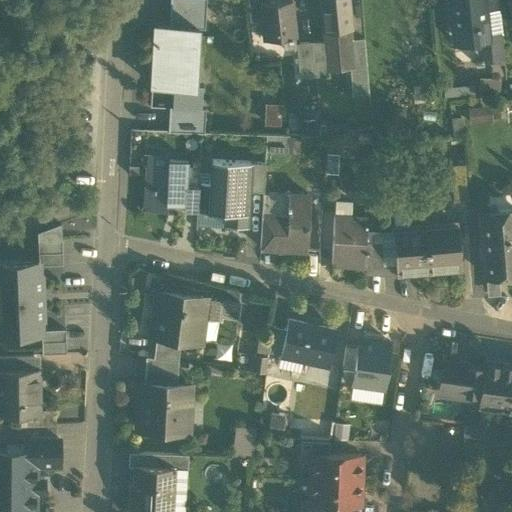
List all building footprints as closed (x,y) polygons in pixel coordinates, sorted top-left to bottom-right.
[(205,0),(169,0),(168,25),(197,26),(197,28),(204,28),(205,0)] [(246,0),(249,23),(262,22),(260,2),(259,0),(246,0)] [(262,22),(264,40),(283,38),(284,49),(295,48),(297,48),(296,43),(291,0),(281,0),(260,2),(262,22)] [(320,0),(323,30),(351,27),(348,0),(320,0)] [(459,25),(460,41),(488,38),(490,38),(490,33),(488,21),(486,21),(485,9),(484,0),(449,0),(452,26),(459,25)] [(490,33),(501,32),(498,7),(485,9),(486,21),(488,21),(490,33)] [(188,86),(188,84),(189,66),(191,27),(197,28),(197,26),(168,25),(154,24),(151,84),(173,85),(188,86)] [(453,41),(460,41),(459,25),(452,26),(453,41)] [(352,40),(351,27),(323,30),(324,41),(326,60),(327,63),(353,61),(351,40),(352,40)] [(488,38),(490,59),(503,57),(501,32),(490,33),(490,38),(488,38)] [(353,68),(354,73),(366,72),(363,39),(352,40),(351,40),(353,61),(353,68)] [(312,55),(313,61),(326,60),(324,41),(311,42),(312,55)] [(314,77),(314,72),(313,61),(312,55),(311,42),(296,43),(297,48),(295,48),(298,78),(314,77)] [(327,63),(326,60),(313,61),(314,72),(327,70),(327,63)] [(327,63),(327,70),(353,68),(353,61),(327,63)] [(500,77),(478,77),(478,90),(499,91),(500,77)] [(188,86),(173,85),(172,106),(172,107),(200,109),(200,108),(201,84),(188,84),(188,86)] [(442,87),(443,93),(474,93),(473,84),(442,87)] [(265,103),(264,124),(279,125),(281,104),(265,103)] [(468,107),(470,123),(502,120),(500,104),(468,107)] [(172,106),(169,106),(167,131),(203,133),(205,108),(200,108),(200,109),(172,107),(172,106)] [(405,109),(387,106),(384,124),(402,127),(405,109)] [(298,114),(299,136),(313,135),(312,114),(298,114)] [(451,118),(452,134),(463,134),(461,118),(451,118)] [(369,128),(357,129),(358,144),(370,143),(369,128)] [(299,136),(265,135),(265,152),(299,153),(299,136)] [(147,153),(146,167),(166,168),(166,160),(168,160),(168,154),(147,153)] [(338,153),(326,153),(325,174),(337,174),(338,153)] [(224,224),(246,226),(248,191),(249,162),(211,159),(210,182),(198,182),(198,187),(196,211),(196,225),(224,227),(224,224)] [(144,209),(166,210),(166,203),(184,204),(185,204),(185,186),(186,168),(187,161),(168,160),(166,160),(166,168),(146,167),(144,209)] [(248,191),(262,191),(264,162),(249,162),(248,191)] [(198,187),(198,182),(199,163),(190,163),(190,168),(186,168),(185,186),(198,187)] [(451,164),(454,200),(466,199),(464,163),(451,164)] [(184,210),(196,211),(198,187),(185,186),(185,204),(184,204),(184,210)] [(20,198),(23,208),(38,203),(34,193),(20,198)] [(271,248),(307,250),(310,197),(289,195),(289,197),(288,205),(287,204),(287,210),(288,210),(287,218),(273,217),(273,222),(271,248)] [(262,196),(261,216),(273,217),(287,218),(288,210),(287,210),(287,204),(288,205),(289,197),(262,196)] [(335,199),(334,215),(350,216),(351,199),(335,199)] [(511,208),(480,211),(485,275),(511,272),(511,208)] [(366,263),(367,263),(368,250),(370,251),(371,241),(366,241),(367,217),(350,216),(334,215),(332,261),(366,263)] [(371,241),(380,242),(379,229),(378,217),(367,217),(366,241),(371,241)] [(259,247),(271,248),(273,222),(261,221),(259,247)] [(456,223),(424,225),(427,270),(460,267),(456,223)] [(37,232),(37,240),(61,240),(60,224),(37,232)] [(395,272),(427,270),(424,225),(391,228),(395,267),(395,272)] [(379,229),(380,242),(382,268),(395,267),(391,228),(379,229)] [(61,240),(37,240),(38,260),(38,265),(62,263),(61,240)] [(383,274),(382,268),(380,242),(371,241),(370,251),(368,250),(367,263),(366,263),(365,273),(383,274)] [(0,334),(40,333),(40,329),(40,320),(42,320),(40,274),(38,274),(38,265),(38,260),(0,261),(0,334)] [(485,277),(487,299),(500,298),(498,276),(485,277)] [(180,337),(198,339),(200,318),(203,296),(158,291),(153,334),(155,334),(180,337)] [(203,296),(200,318),(220,320),(221,316),(223,299),(203,296)] [(223,299),(221,316),(236,318),(239,301),(223,299)] [(302,358),(328,364),(336,329),(287,318),(285,327),(280,353),(302,358)] [(268,350),(280,353),(285,327),(271,324),(270,335),(268,350)] [(64,328),(40,329),(40,333),(41,353),(65,352),(64,328)] [(257,333),(255,353),(267,355),(268,350),(270,335),(257,333)] [(155,334),(152,357),(177,360),(180,337),(155,334)] [(390,341),(358,337),(356,347),(351,382),(383,387),(390,341)] [(339,380),(351,382),(356,347),(345,344),(339,380)] [(251,353),(248,369),(265,371),(267,355),(255,353),(251,353)] [(302,358),(280,353),(277,366),(299,371),(302,358)] [(0,367),(33,367),(33,354),(0,354),(0,367)] [(176,384),(177,360),(152,357),(146,356),(144,382),(176,384)] [(437,388),(477,393),(481,365),(441,359),(437,388)] [(511,362),(482,359),(481,365),(477,393),(477,397),(496,399),(497,393),(507,394),(505,407),(511,407),(511,362)] [(0,410),(0,412),(26,412),(40,411),(40,410),(38,410),(38,407),(38,397),(39,397),(39,396),(33,396),(33,377),(39,377),(39,376),(38,376),(38,368),(40,368),(40,367),(33,367),(0,367),(0,387),(0,410)] [(139,427),(185,430),(188,385),(176,384),(144,382),(143,382),(139,427)] [(380,403),(383,387),(351,382),(349,399),(380,403)] [(496,399),(477,397),(476,403),(505,407),(507,394),(497,393),(496,399)] [(55,407),(38,407),(38,410),(40,410),(40,411),(26,412),(27,423),(55,422),(55,407)] [(270,425),(282,427),(284,414),(272,412),(270,425)] [(462,435),(490,439),(491,427),(464,423),(462,435)] [(335,438),(349,440),(350,425),(336,424),(335,438)] [(234,425),(231,454),(253,455),(255,426),(234,425)] [(35,464),(58,464),(58,437),(30,437),(30,442),(30,450),(35,450),(35,464)] [(311,452),(327,453),(328,440),(299,439),(299,452),(311,453),(311,452)] [(30,442),(7,442),(7,450),(30,450),(30,442)] [(0,505),(34,506),(35,464),(35,450),(30,450),(7,450),(0,449),(0,505)] [(131,465),(137,465),(138,463),(154,465),(155,452),(132,451),(131,465)] [(155,452),(154,465),(173,466),(173,468),(188,469),(189,453),(155,452)] [(311,453),(310,476),(360,478),(360,454),(327,453),(311,452),(311,453)] [(170,510),(173,468),(173,466),(154,465),(138,463),(137,465),(136,482),(131,482),(129,506),(152,508),(152,509),(170,510)] [(359,502),(360,478),(310,476),(309,499),(309,501),(334,501),(359,502)] [(301,499),(300,511),(333,511),(334,501),(309,501),(309,499),(301,499)]
